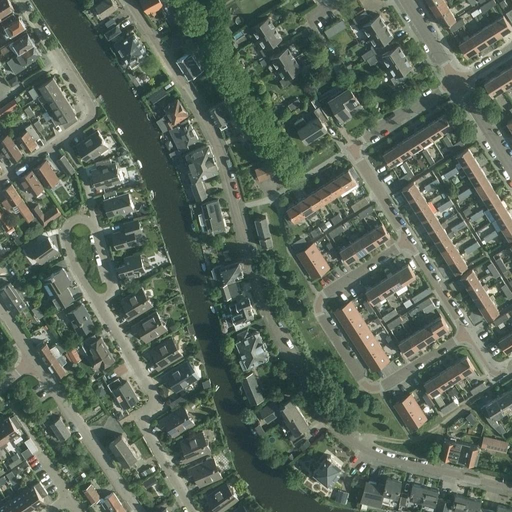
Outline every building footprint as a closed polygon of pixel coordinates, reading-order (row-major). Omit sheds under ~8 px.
[(8,0),(1,0),(0,1),(0,20),(2,19),(0,17),(14,8),(8,0)] [(102,0),(96,4),(97,6),(103,15),(111,10),(118,6),(114,0),(102,0)] [(155,10),(164,4),(161,0),(140,0),(149,13),(150,12),(151,15),(152,15),(153,16),(155,14),(155,13),(156,12),(155,10)] [(439,0),(431,5),(437,15),(450,8),(446,2),(448,0),(439,0)] [(482,12),(496,4),(493,0),(490,0),(480,7),(482,12)] [(437,15),(444,26),(456,18),(450,8),(437,15)] [(353,18),(356,23),(355,23),(359,30),(364,27),(369,36),(386,25),(379,14),(372,19),(369,14),(368,15),(365,10),(353,18)] [(2,20),(0,21),(0,29),(6,26),(7,28),(12,35),(25,26),(18,16),(16,18),(15,17),(13,13),(2,20)] [(184,14),(180,17),(183,22),(188,19),(184,14)] [(503,14),(492,21),(500,34),(511,27),(503,14)] [(260,16),(249,23),(252,27),(254,31),(259,38),(266,33),(276,27),(269,16),(262,20),(260,16)] [(462,18),(449,27),(451,31),(465,23),(462,18)] [(106,23),(109,29),(114,26),(110,20),(106,23)] [(218,23),(226,36),(232,32),(225,20),(218,23)] [(481,28),(480,29),(489,42),(499,35),(500,35),(500,34),(492,21),(491,22),(481,28)] [(106,31),(105,32),(109,37),(121,30),(117,25),(117,24),(114,26),(109,29),(106,31)] [(384,27),(369,36),(373,42),(371,47),(372,48),(372,50),(375,54),(389,45),(386,41),(393,36),(386,25),(384,27)] [(266,33),(259,38),(264,47),(260,50),(264,56),(275,49),(272,44),(275,42),(282,38),(276,27),(266,33)] [(480,29),(469,36),(478,49),(489,42),(480,29)] [(3,54),(12,48),(18,54),(11,58),(34,43),(33,42),(34,40),(32,38),(30,37),(28,33),(1,50),(3,54)] [(137,57),(146,51),(145,50),(145,48),(144,45),(141,44),(134,33),(122,42),(121,39),(116,42),(124,56),(125,56),(129,62),(131,62),(132,66),(139,61),(137,57)] [(467,56),(478,49),(469,36),(468,34),(463,37),(464,39),(458,43),(467,56)] [(9,63),(15,73),(27,66),(25,63),(41,53),(40,52),(40,50),(39,48),(37,47),(34,43),(11,58),(7,61),(5,63),(6,65),(9,63)] [(383,57),(389,66),(406,56),(399,45),(392,50),(389,45),(375,54),(379,60),(383,57)] [(265,57),(260,61),(262,65),(268,61),(272,59),(278,68),(295,58),(288,47),(281,51),(278,53),(275,49),(264,56),(265,57)] [(177,61),(189,78),(204,69),(204,68),(209,65),(198,48),(193,51),(193,50),(177,61)] [(372,48),(367,52),(370,57),(375,54),(372,50),(372,48)] [(391,78),(392,81),(390,82),(392,86),(394,84),(395,85),(409,75),(406,71),(412,67),(406,56),(389,66),(395,76),(391,78)] [(301,68),(295,58),(278,68),(284,77),(279,80),(283,86),(298,77),(295,72),(301,68)] [(496,75),(504,89),(511,83),(511,75),(507,68),(496,75)] [(16,75),(8,80),(12,86),(20,81),(16,75)] [(484,83),(493,96),(504,89),(496,75),(484,83)] [(39,86),(34,89),(38,96),(43,93),(57,84),(53,77),(39,86)] [(57,84),(38,96),(43,103),(62,91),(57,84)] [(352,113),(362,106),(349,86),(331,97),(330,94),(322,99),(333,117),(338,114),(342,120),(352,113)] [(62,91),(43,103),(44,105),(47,110),(52,107),(67,98),(63,92),(62,91)] [(316,97),(311,100),(315,107),(321,104),(316,97)] [(52,107),(47,110),(52,117),(57,114),(71,105),(67,98),(52,107)] [(165,123),(169,129),(181,123),(179,120),(188,114),(178,98),(164,107),(168,113),(162,117),(166,123),(165,123)] [(298,98),(288,105),(291,110),(301,103),(298,98)] [(14,99),(5,105),(9,110),(18,105),(14,99)] [(218,125),(219,124),(222,128),(227,124),(225,121),(228,119),(230,123),(235,120),(233,116),(234,116),(224,99),(219,102),(209,108),(218,125)] [(57,114),(52,117),(52,118),(53,119),(56,125),(61,122),(70,116),(71,116),(75,122),(78,120),(74,113),(76,113),(71,106),(71,105),(57,114)] [(294,122),(298,129),(306,142),(327,129),(322,122),(328,118),(320,105),(313,110),(318,116),(307,123),(303,117),(294,122)] [(435,120),(443,131),(452,125),(445,114),(435,120)] [(171,128),(169,129),(179,148),(180,151),(189,147),(194,144),(193,141),(197,139),(198,138),(190,121),(189,120),(189,119),(181,123),(177,125),(174,127),(171,128)] [(425,127),(424,127),(431,138),(432,138),(443,131),(435,120),(425,127)] [(28,130),(17,137),(26,151),(37,144),(34,140),(35,140),(40,136),(39,136),(31,124),(26,127),(28,130)] [(424,127),(414,134),(421,145),(431,138),(424,127)] [(93,157),(108,147),(103,140),(104,140),(98,131),(82,141),(83,143),(78,147),(86,159),(92,155),(93,157)] [(13,161),(23,154),(9,133),(0,139),(0,157),(0,158),(7,153),(13,161)] [(404,140),(411,151),(421,145),(414,134),(404,140)] [(453,149),(454,151),(464,144),(461,139),(453,145),(447,135),(443,137),(451,150),(453,149)] [(404,140),(393,147),(401,158),(411,151),(404,140)] [(217,172),(218,168),(214,158),(215,158),(212,152),(211,152),(210,146),(207,145),(186,153),(192,170),(189,171),(195,187),(192,188),(197,200),(207,196),(201,179),(217,172)] [(383,153),(390,165),(401,158),(393,147),(383,153)] [(430,164),(434,161),(426,148),(422,151),(430,164)] [(456,155),(460,161),(455,164),(456,166),(450,170),(453,174),(464,167),(464,168),(463,165),(474,158),(468,148),(456,155)] [(58,159),(69,175),(75,170),(64,155),(58,159)] [(421,158),(417,160),(421,168),(424,166),(425,165),(424,164),(421,158)] [(474,158),(463,165),(464,168),(469,176),(481,169),(474,158)] [(116,163),(112,164),(110,159),(106,160),(95,163),(96,169),(92,170),(97,187),(121,180),(118,170),(119,170),(118,168),(117,168),(116,163)] [(35,168),(45,184),(47,186),(59,179),(46,160),(35,168)] [(261,180),(274,175),(270,164),(257,168),(261,180)] [(481,169),(469,176),(470,177),(476,187),(488,180),(481,169)] [(20,178),(29,191),(32,189),(35,193),(44,187),(32,170),(20,178)] [(338,176),(348,192),(359,185),(357,182),(356,182),(349,170),(338,176)] [(398,179),(398,180),(401,184),(410,179),(407,173),(398,179)] [(329,182),(337,195),(340,193),(342,196),(348,192),(338,176),(329,182)] [(430,183),(433,187),(440,183),(437,178),(430,183)] [(488,180),(476,187),(477,188),(483,198),(494,190),(488,180)] [(414,181),(402,188),(409,199),(420,192),(414,181)] [(319,188),(326,201),(337,195),(329,182),(319,188)] [(427,191),(433,187),(430,183),(424,186),(427,191)] [(8,197),(2,201),(7,209),(12,206),(13,205),(17,203),(22,209),(29,221),(31,220),(35,217),(32,213),(22,199),(12,184),(3,190),(8,197)] [(470,187),(463,191),(467,195),(473,191),(470,187)] [(308,195),(316,208),(326,201),(319,188),(308,195)] [(130,202),(132,201),(131,200),(130,200),(128,193),(118,196),(116,190),(103,194),(110,215),(132,209),(130,202)] [(494,190),(483,198),(489,207),(501,200),(495,191),(494,190)] [(457,195),(460,199),(467,195),(463,191),(457,195)] [(420,192),(409,199),(410,200),(416,210),(427,202),(421,193),(420,192)] [(298,201),(306,214),(316,208),(308,195),(298,201)] [(365,196),(355,203),(359,208),(369,202),(365,196)] [(444,203),(447,208),(453,204),(450,199),(444,203)] [(206,223),(201,224),(203,230),(204,231),(208,230),(225,226),(218,200),(202,204),(206,223)] [(501,200),(489,207),(490,209),(496,218),(507,211),(502,202),(501,200)] [(295,221),(306,214),(298,201),(287,208),(290,212),(295,221)] [(427,202),(416,210),(417,212),(423,220),(434,213),(428,204),(427,202)] [(441,212),(447,208),(444,203),(438,207),(441,212)] [(32,208),(37,216),(44,225),(61,213),(55,205),(44,213),(43,212),(37,204),(32,208)] [(144,205),(140,211),(146,214),(149,208),(144,205)] [(371,205),(358,213),(361,218),(374,210),(371,205)] [(483,208),(477,212),(480,216),(485,213),(486,213),(484,210),(483,208)] [(0,220),(6,229),(12,224),(3,211),(1,213),(0,211),(0,220)] [(496,229),(489,233),(492,238),(494,237),(498,234),(499,234),(497,231),(502,228),(511,222),(511,218),(508,212),(507,211),(496,218),(497,220),(500,224),(495,227),(494,227),(496,229)] [(476,212),(470,216),(473,220),(479,217),(480,216),(477,212),(476,212)] [(434,213),(423,220),(423,222),(429,230),(440,223),(435,214),(434,213)] [(255,219),(262,246),(273,243),(266,216),(255,219)] [(135,233),(141,231),(138,219),(124,223),(126,229),(113,233),(117,249),(137,243),(135,233)] [(440,223),(429,230),(429,231),(435,240),(447,234),(443,228),(448,225),(445,220),(440,223)] [(457,224),(460,228),(466,225),(464,220),(457,224)] [(497,231),(499,234),(504,242),(509,239),(511,237),(511,222),(502,228),(497,231)] [(371,230),(379,241),(390,235),(382,223),(371,230)] [(328,232),(332,237),(345,229),(341,224),(328,232)] [(447,234),(435,240),(436,242),(443,252),(454,245),(450,238),(455,235),(454,232),(458,230),(460,228),(457,224),(451,228),(452,230),(447,234)] [(13,225),(7,230),(9,233),(13,231),(15,234),(18,232),(14,227),(13,225)] [(361,236),(369,248),(379,241),(371,230),(361,236)] [(489,233),(483,237),(485,239),(486,241),(492,238),(489,233)] [(15,239),(14,239),(18,245),(24,241),(20,236),(15,239)] [(361,236),(351,243),(358,255),(369,248),(361,236)] [(42,262),(58,250),(49,237),(40,243),(37,238),(25,247),(32,257),(36,254),(42,262)] [(298,241),(292,245),(295,249),(301,245),(298,241)] [(471,245),(473,249),(480,245),(477,241),(471,245)] [(314,242),(296,253),(297,254),(304,266),(322,254),(314,242)] [(350,243),(340,250),(348,262),(358,255),(351,243),(350,243)] [(454,245),(443,252),(449,262),(460,255),(454,245)] [(467,253),(473,249),(471,245),(464,249),(467,253)] [(3,248),(0,250),(0,253),(2,257),(10,252),(8,249),(7,249),(6,249),(5,249),(4,247),(3,248)] [(230,249),(223,251),(226,262),(234,260),(230,249)] [(140,254),(146,253),(146,252),(125,258),(126,264),(119,266),(122,278),(145,271),(140,254)] [(322,254),(304,266),(312,278),(328,268),(330,266),(322,254)] [(460,255),(449,262),(450,264),(455,272),(466,265),(461,256),(460,255)] [(495,260),(499,266),(504,263),(500,256),(495,260)] [(220,265),(213,267),(216,278),(222,276),(224,282),(235,279),(234,277),(243,274),(242,269),(241,269),(239,261),(221,267),(220,265)] [(487,265),(491,271),(496,268),(492,262),(487,265)] [(397,270),(405,282),(416,275),(408,263),(397,270)] [(503,273),(508,269),(504,263),(499,266),(503,273)] [(74,299),(66,285),(71,282),(68,276),(63,268),(44,279),(46,282),(44,283),(55,303),(57,302),(60,307),(74,299)] [(491,271),(495,278),(500,275),(496,268),(491,271)] [(473,269),(461,276),(467,286),(479,279),(473,269)] [(387,277),(395,289),(405,282),(397,270),(387,277)] [(34,277),(28,281),(31,286),(37,282),(34,277)] [(377,283),(384,295),(395,289),(387,277),(377,283)] [(6,302),(14,313),(26,305),(24,302),(33,297),(20,278),(12,283),(11,281),(0,288),(0,290),(7,301),(6,302)] [(479,279),(467,286),(468,287),(474,297),(486,290),(489,288),(485,283),(483,285),(480,280),(479,279)] [(221,286),(220,286),(224,298),(225,298),(231,296),(239,293),(236,281),(227,284),(221,286)] [(377,283),(366,290),(373,302),(383,296),(384,295),(377,283)] [(505,283),(500,286),(504,292),(504,293),(509,289),(505,283)] [(424,289),(418,293),(420,296),(421,298),(428,294),(432,291),(429,286),(424,289)] [(142,287),(121,300),(128,311),(124,313),(128,320),(153,305),(148,298),(145,298),(145,292),(142,287)] [(486,290),(474,297),(475,298),(481,307),(493,300),(495,299),(494,297),(492,294),(490,296),(486,290)] [(412,297),(415,302),(421,298),(418,293),(412,297)] [(426,313),(436,307),(432,302),(429,297),(417,305),(420,310),(422,308),(426,313)] [(233,313),(228,315),(231,324),(234,323),(236,329),(251,322),(249,318),(254,317),(249,306),(251,305),(248,298),(237,302),(237,303),(230,305),(233,313)] [(337,309),(335,310),(343,323),(355,315),(358,312),(351,300),(347,303),(337,309)] [(493,300),(481,307),(481,308),(488,318),(499,311),(493,301),(493,300)] [(73,302),(62,309),(66,314),(68,313),(73,323),(79,333),(94,325),(82,304),(76,308),(73,302)] [(386,313),(382,316),(385,321),(398,313),(398,312),(395,308),(393,309),(386,313)] [(132,326),(136,333),(139,330),(146,342),(167,329),(164,324),(159,321),(160,318),(156,311),(132,326)] [(355,315),(343,323),(350,335),(362,327),(366,325),(358,312),(355,315)] [(506,313),(500,317),(503,322),(509,317),(506,313)] [(387,324),(390,329),(403,321),(400,315),(387,324)] [(430,322),(431,323),(434,328),(438,334),(448,328),(440,316),(430,322)] [(500,317),(493,321),(497,325),(498,325),(502,322),(503,322),(500,317)] [(430,322),(420,329),(428,341),(438,334),(434,328),(431,323),(430,322)] [(362,327),(350,335),(358,346),(374,336),(366,325),(362,327)] [(237,332),(239,338),(236,339),(243,356),(239,358),(244,367),(267,357),(267,358),(268,357),(269,356),(269,354),(269,353),(265,346),(266,346),(263,340),(260,333),(259,332),(258,331),(256,331),(251,333),(248,327),(237,332)] [(410,335),(409,335),(417,348),(418,347),(427,341),(428,341),(420,329),(410,335)] [(506,351),(511,347),(511,337),(509,333),(499,340),(506,351)] [(96,368),(100,365),(101,367),(114,359),(101,337),(98,339),(95,334),(81,342),(96,368)] [(409,336),(399,342),(406,354),(417,348),(409,335),(409,336)] [(374,336),(358,346),(358,347),(365,358),(381,347),(374,337),(374,336)] [(158,361),(154,363),(158,369),(183,355),(178,348),(175,347),(175,342),(172,337),(151,349),(158,361)] [(36,345),(48,362),(61,353),(65,351),(66,350),(60,341),(55,344),(50,347),(47,342),(45,343),(43,341),(36,345)] [(381,347),(365,358),(366,359),(374,372),(376,371),(386,364),(390,361),(382,349),(381,347)] [(48,362),(57,377),(67,371),(63,365),(67,362),(61,353),(48,362)] [(467,356),(456,362),(464,375),(474,368),(467,356)] [(186,361),(162,375),(166,382),(170,380),(177,391),(197,379),(194,374),(189,371),(190,368),(186,361)] [(456,363),(446,369),(454,381),(464,375),(456,362),(456,363)] [(445,369),(435,376),(443,388),(453,382),(454,381),(446,369),(445,369)] [(242,377),(248,390),(258,385),(253,372),(242,377)] [(434,376),(424,382),(432,395),(443,388),(435,376),(434,376)] [(114,389),(124,407),(138,399),(127,381),(122,384),(118,378),(108,384),(111,391),(114,389)] [(471,390),(473,394),(486,386),(483,382),(471,390)] [(253,402),(263,398),(258,385),(248,390),(253,402)] [(496,397),(504,411),(511,406),(511,399),(507,391),(496,397)] [(411,392),(394,404),(402,416),(419,405),(411,392)] [(182,395),(173,400),(177,405),(185,400),(182,395)] [(282,413),(286,421),(301,411),(292,397),(279,406),(275,399),(259,409),(268,422),(282,413)] [(488,421),(489,421),(491,423),(494,427),(499,424),(495,417),(504,411),(496,397),(485,404),(486,406),(481,409),(488,421)] [(194,398),(186,403),(189,407),(196,402),(194,398)] [(453,401),(441,408),(444,413),(456,405),(453,401)] [(419,405),(402,416),(410,429),(428,417),(419,405)] [(160,420),(164,427),(167,425),(174,436),(195,424),(192,419),(187,416),(188,413),(184,406),(160,420)] [(51,422),(60,435),(58,436),(60,439),(71,432),(61,416),(56,418),(51,411),(41,418),(46,425),(51,422)] [(121,411),(115,414),(118,419),(124,416),(121,411)] [(309,424),(301,411),(286,421),(294,432),(289,435),(293,441),(305,434),(301,429),(309,424)] [(10,437),(10,438),(11,438),(12,439),(16,437),(16,438),(22,434),(9,415),(5,419),(2,415),(0,416),(0,421),(10,437)] [(0,439),(4,445),(8,443),(6,441),(10,438),(10,437),(0,421),(0,439)] [(502,425),(496,428),(501,434),(506,430),(502,425)] [(186,453),(182,455),(185,462),(211,451),(208,443),(205,443),(205,437),(203,432),(181,441),(186,453)] [(110,442),(118,454),(130,445),(123,434),(110,442)] [(508,441),(504,440),(484,436),(481,446),(506,452),(508,441)] [(25,441),(33,453),(38,449),(30,437),(25,441)] [(440,456),(448,458),(455,460),(457,460),(461,441),(459,441),(453,439),(453,440),(444,438),(443,441),(442,446),(440,456)] [(307,439),(299,446),(303,450),(311,443),(307,439)] [(461,441),(457,460),(466,462),(474,464),(475,459),(477,452),(478,449),(478,446),(470,444),(470,443),(461,441)] [(125,465),(138,456),(130,445),(118,454),(125,465)] [(316,469),(314,473),(324,481),(330,486),(336,478),(334,476),(337,472),(342,467),(335,461),(335,460),(334,459),(335,457),(333,455),(329,456),(328,457),(327,456),(321,463),(316,469)] [(14,460),(17,464),(23,461),(20,456),(19,457),(14,460)] [(188,468),(191,476),(195,474),(200,486),(222,477),(220,471),(215,468),(217,465),(214,457),(188,468)] [(12,470),(7,474),(10,479),(15,475),(12,470)] [(154,474),(148,478),(152,484),(158,481),(154,474)] [(366,480),(362,496),(361,501),(380,506),(382,499),(388,501),(390,494),(397,495),(401,480),(387,477),(385,485),(366,480)] [(22,485),(35,505),(44,499),(43,497),(49,493),(40,480),(29,487),(26,483),(22,485)] [(214,507),(211,509),(212,511),(220,511),(238,499),(234,493),(230,492),(229,487),(226,482),(207,496),(214,507)] [(413,483),(410,496),(409,498),(422,501),(426,487),(413,483)] [(83,489),(89,496),(93,503),(101,497),(92,484),(83,489)] [(16,496),(26,511),(35,505),(22,485),(18,488),(21,493),(16,496)] [(422,501),(435,504),(439,490),(426,487),(422,501)] [(339,489),(335,500),(346,503),(349,492),(339,489)] [(399,503),(406,505),(409,493),(402,491),(399,503)] [(106,500),(102,503),(105,508),(110,505),(112,508),(111,509),(112,511),(122,505),(117,496),(114,492),(105,498),(106,500)] [(452,501),(451,508),(452,508),(465,511),(468,497),(466,496),(455,494),(455,496),(454,501),(452,501)] [(5,497),(15,511),(24,511),(26,511),(16,496),(12,499),(10,496),(8,495),(5,497)] [(0,506),(0,508),(2,511),(15,511),(5,497),(2,499),(4,504),(0,506)] [(438,497),(435,510),(442,511),(445,499),(438,497)] [(468,497),(465,511),(466,511),(487,511),(488,509),(480,507),(481,500),(468,497)] [(445,499),(442,511),(449,511),(451,508),(452,501),(445,499)]
